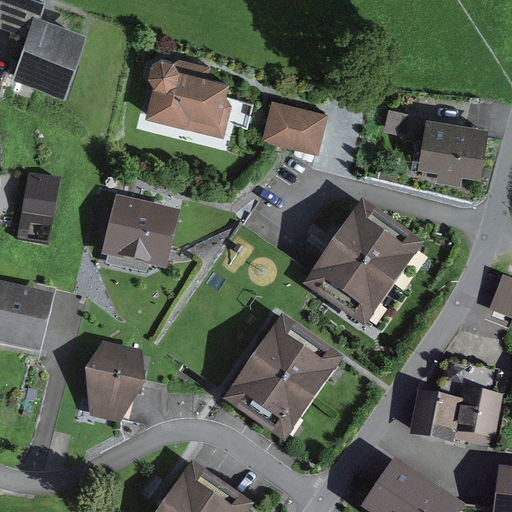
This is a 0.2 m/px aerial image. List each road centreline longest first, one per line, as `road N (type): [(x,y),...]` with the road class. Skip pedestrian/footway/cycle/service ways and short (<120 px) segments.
road 1 (residential): [(320,501),(239,445),(193,429),(63,481),(0,474)]
road 2 (unclassified): [(491,226),(447,324),(320,501)]
